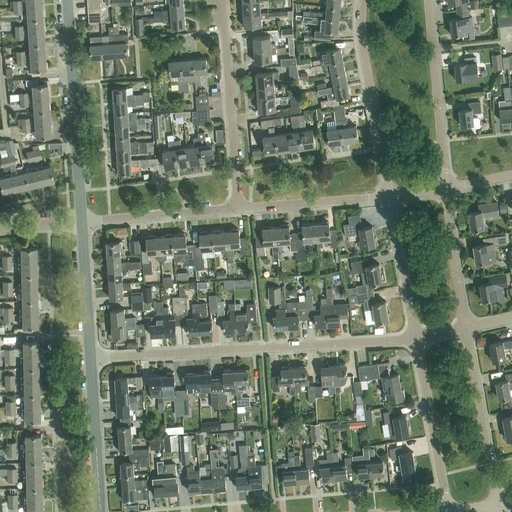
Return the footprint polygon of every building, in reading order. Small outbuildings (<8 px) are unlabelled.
[(456,3),(456,10),(468,9),(477,8),(476,1),(468,2),(468,0),(448,0),(448,4),(456,3)] [(243,14),(260,13),(259,1),(242,2),(243,14)] [(184,3),(170,4),(170,11),(154,12),(154,17),(185,15),(184,3)] [(26,9),(27,19),(42,18),(41,5),(13,8),(13,13),(21,13),(21,10),(26,9)] [(339,19),(341,8),(327,6),(326,12),(318,12),(309,11),(309,16),(339,19)] [(468,18),(468,9),(456,10),(457,19),(450,19),(451,35),(462,34),(462,39),(473,38),(471,17),(468,18)] [(260,13),(243,14),(244,27),(261,26),(261,18),(269,18),(269,12),(260,13)] [(102,14),(89,15),(90,23),(102,22),(102,14)] [(185,15),(154,17),(148,17),(149,22),(155,22),(163,21),(163,22),(171,22),(171,28),(185,27),(185,15)] [(338,32),(339,19),(309,16),(297,15),(296,18),(303,19),(302,22),(321,24),(320,29),(315,29),(314,38),(323,39),(323,38),(331,39),(331,31),(338,32)] [(15,32),(43,30),(42,18),(27,19),(27,28),(22,28),(22,25),(14,26),(15,32)] [(144,33),(143,18),(136,18),(137,34),(144,33)] [(113,26),(116,57),(128,56),(127,43),(128,42),(128,34),(119,34),(119,26),(118,26),(118,23),(113,23),(113,26)] [(103,36),(103,44),(104,58),(116,57),(113,26),(108,27),(109,36),(103,36)] [(28,44),(44,43),(43,30),(15,32),(15,39),(23,38),(22,35),(28,34),(28,44)] [(104,58),(103,44),(103,36),(90,37),(91,45),(92,59),(104,58)] [(254,50),(276,48),(275,43),(271,43),(270,36),(253,37),(254,50)] [(17,58),(45,56),(44,43),(28,44),(29,53),(24,54),(24,51),(16,51),(17,58)] [(276,48),(254,50),(255,63),(272,62),(272,54),(277,54),(276,48)] [(329,63),(343,60),(341,48),(327,50),(327,52),(321,53),(322,58),(320,59),(312,61),(313,66),(322,64),(329,63)] [(45,56),(17,58),(17,64),(24,64),(24,60),(30,60),(30,70),(45,69),(45,56)] [(281,66),(289,65),(296,65),(296,57),(280,59),(281,66)] [(456,78),(456,80),(469,79),(469,78),(478,77),(477,62),(476,62),(476,57),(464,58),(465,63),(455,64),(456,72),(454,73),(454,78),(456,78)] [(193,59),(195,81),(195,86),(201,85),(200,73),(207,73),(205,58),(193,59)] [(311,58),(300,60),(301,68),(312,66),(311,58)] [(188,82),(195,81),(193,59),(181,60),(184,91),(189,91),(188,82)] [(184,91),(181,60),(169,61),(172,85),(178,84),(179,91),(184,91)] [(332,75),(345,72),(343,60),(329,63),(322,64),(323,69),(325,68),(327,76),(332,75)] [(257,87),(274,85),(273,78),(278,77),(278,71),(273,72),(273,73),(256,74),(257,87)] [(334,86),(347,83),(345,72),(332,75),(334,86)] [(19,94),(20,100),(48,98),(47,84),(38,85),(37,79),(25,80),(26,86),(31,85),(32,95),(27,96),(27,92),(19,93),(19,94)] [(333,106),(340,105),(338,98),(350,95),(347,83),(334,86),(326,87),(318,89),(319,94),(327,93),(329,99),(320,101),(321,108),(322,108),(333,106)] [(258,99),(274,98),(274,85),(257,87),(258,99)] [(511,119),(511,114),(509,87),(509,86),(503,87),(504,100),(505,108),(499,109),(501,121),(511,119)] [(114,101),(149,98),(150,98),(150,91),(143,91),(144,94),(135,94),(134,93),(127,94),(127,88),(113,89),(114,101)] [(196,105),(209,104),(208,95),(195,96),(196,105)] [(295,107),(287,108),(288,114),(301,112),(299,95),(294,96),(295,107)] [(32,102),(33,112),(49,111),(48,98),(20,100),(20,106),(28,105),(27,102),(32,102)] [(144,104),(144,102),(144,98),(114,101),(115,113),(128,112),(128,106),(136,105),(144,104)] [(274,98),(258,99),(259,112),(275,110),(274,98)] [(477,117),(473,117),(472,113),(481,112),(480,102),(469,103),(469,109),(460,110),(461,125),(473,124),(474,126),(475,127),(480,127),(479,119),(477,117)] [(341,127),(343,142),(358,140),(355,125),(348,126),(346,118),(345,118),(344,105),(340,105),(333,106),(334,112),(339,111),(341,127)] [(299,120),(304,119),(309,119),(308,110),(304,110),(303,110),(304,114),(298,115),(299,120)] [(21,125),(49,123),(49,111),(33,112),(34,121),(29,121),(29,118),(21,118),(21,125)] [(341,127),(339,111),(334,112),(336,128),(327,129),(329,144),(343,142),(341,127)] [(115,113),(115,125),(129,124),(128,112),(115,113)] [(197,117),(198,125),(211,124),(210,116),(197,117)] [(262,129),(275,127),(274,124),(274,119),(261,121),(262,129)] [(299,120),(299,125),(303,148),(315,146),(313,129),(306,130),(304,119),(299,120)] [(49,123),(21,125),(22,131),(29,131),(29,127),(34,127),(35,137),(50,136),(49,123)] [(115,125),(116,137),(130,136),(129,130),(137,130),(137,129),(149,128),(149,123),(145,123),(137,124),(129,124),(115,125)] [(290,150),(303,148),(299,125),(293,126),(294,132),(288,133),(290,150)] [(278,152),(276,135),(275,135),(275,129),(269,130),(270,136),(263,137),(265,153),(278,152)] [(198,137),(202,162),(215,160),(212,144),(206,144),(204,132),(197,133),(198,137)] [(278,152),(290,150),(288,133),(276,135),(278,152)] [(116,137),(117,149),(131,148),(154,147),(154,142),(139,142),(130,142),(130,136),(116,137)] [(190,164),(202,162),(198,137),(193,138),(194,146),(187,147),(190,164)] [(190,164),(187,147),(181,148),(180,139),(173,140),(177,166),(190,164)] [(12,142),(13,142),(13,140),(4,142),(7,156),(13,155),(14,155),(16,154),(14,147),(13,147),(12,142)] [(165,167),(177,166),(173,140),(168,141),(169,149),(162,150),(165,167)] [(118,161),(131,160),(131,154),(139,153),(147,152),(147,151),(154,150),(154,147),(131,148),(117,149),(118,161)] [(32,150),(34,161),(41,159),(39,149),(32,150)] [(28,162),(34,161),(32,150),(25,152),(28,162)] [(16,165),(13,155),(7,156),(15,189),(27,187),(24,171),(16,173),(16,171),(14,165),(16,165)] [(15,189),(7,156),(1,157),(0,157),(2,168),(4,174),(5,173),(6,175),(0,177),(0,176),(0,185),(1,187),(2,193),(15,189)] [(118,173),(132,172),(132,166),(140,166),(140,167),(150,166),(150,169),(159,169),(158,158),(131,160),(118,161),(118,173)] [(36,166),(40,184),(53,181),(49,165),(41,167),(41,165),(36,166)] [(27,187),(40,184),(36,166),(30,167),(31,170),(24,171),(27,187)] [(482,217),(493,215),(493,218),(500,217),(498,203),(491,204),(479,205),(479,211),(469,212),(472,230),(484,228),(482,217)] [(372,226),(362,228),(360,213),(349,215),(350,223),(344,225),(346,236),(360,233),(361,239),(359,239),(360,247),(376,245),(375,243),(376,243),(375,238),(372,226)] [(316,224),(317,240),(317,247),(323,247),(323,242),(330,241),(330,248),(338,247),(336,230),(330,230),(329,223),(328,223),(328,222),(322,222),(322,223),(316,224)] [(304,241),(317,240),(316,224),(310,224),(310,223),(304,223),(305,224),(303,225),(304,232),(295,233),(297,250),(298,262),(308,261),(307,249),(305,249),(304,241)] [(290,251),(297,250),(295,233),(290,233),(289,226),(288,226),(288,225),(282,225),(282,226),(276,227),(278,251),(281,251),(283,249),(283,243),(290,242),(290,251)] [(278,251),(276,227),(270,227),(270,226),(264,226),(264,228),(263,228),(264,235),(256,236),(258,253),(258,255),(266,255),(266,253),(265,245),(272,244),(273,252),(273,259),(279,258),(278,251)] [(226,231),(227,254),(227,255),(228,262),(233,262),(232,247),(240,247),(241,258),(248,257),(247,237),(240,238),(239,230),(237,230),(237,229),(231,229),(231,230),(226,231)] [(227,254),(226,231),(220,231),(220,230),(213,231),(213,232),(214,249),(222,248),(222,253),(224,254),(227,254)] [(214,249),(213,232),(207,232),(207,231),(201,232),(201,233),(200,233),(201,244),(193,244),(194,258),(195,264),(196,270),(205,269),(204,257),(203,257),(202,250),(214,249)] [(184,234),(184,233),(178,233),(178,235),(172,235),(174,252),(174,256),(179,256),(179,252),(187,251),(188,259),(185,259),(186,265),(195,264),(194,258),(193,245),(186,245),(185,234),(184,234)] [(174,252),(172,235),(172,234),(165,234),(165,236),(160,236),(161,253),(161,260),(164,260),(166,257),(166,253),(174,252)] [(161,253),(160,236),(154,237),(154,235),(147,236),(148,237),(147,237),(148,250),(141,250),(143,274),(152,273),(151,262),(149,262),(148,254),(156,253),(156,257),(159,260),(161,260),(161,253)] [(505,235),(495,237),(483,238),(484,244),(474,246),(477,263),(494,261),(492,246),(507,244),(505,235)] [(140,251),(139,240),(130,241),(131,252),(140,251)] [(108,256),(121,256),(125,255),(125,248),(122,248),(122,241),(107,242),(107,243),(105,243),(106,250),(107,249),(108,256)] [(18,262),(36,261),(36,248),(20,248),(20,256),(18,256),(18,262)] [(128,268),(135,267),(141,267),(140,260),(121,261),(121,256),(108,256),(108,257),(106,257),(107,263),(108,263),(109,270),(121,269),(121,268),(128,268)] [(369,265),(368,259),(351,262),(353,273),(361,271),(364,284),(356,286),(356,288),(352,289),(353,294),(357,293),(357,294),(374,291),(373,286),(374,286),(375,285),(375,283),(382,282),(382,280),(383,280),(382,275),(381,275),(379,263),(369,265)] [(21,275),(36,274),(36,261),(18,262),(18,267),(21,267),(21,275)] [(110,284),(122,283),(121,269),(109,270),(109,271),(107,271),(107,277),(109,277),(110,284)] [(18,288),(36,287),(36,274),(21,275),(21,283),(18,283),(18,288)] [(504,296),(503,287),(508,286),(506,276),(490,278),(491,283),(480,285),(482,300),(499,298),(498,296),(504,296)] [(122,283),(110,284),(110,291),(109,291),(109,297),(111,297),(111,298),(123,297),(123,290),(131,289),(130,282),(122,283)] [(274,328),(287,328),(285,302),(284,290),(281,290),(280,286),(269,287),(270,302),(280,301),(280,308),(276,309),(276,316),(274,316),(274,328)] [(21,301),(37,300),(36,287),(18,288),(18,294),(21,294),(21,301)] [(151,287),(143,287),(144,301),(152,300),(151,287)] [(333,305),(333,295),(332,287),(326,288),(327,298),(329,325),(341,324),(340,318),(349,318),(348,304),(333,305)] [(376,303),(374,296),(373,291),(356,294),(357,304),(363,303),(365,310),(373,308),(376,322),(389,320),(389,318),(388,313),(386,301),(376,303)] [(131,302),(143,301),(143,292),(131,293),(131,302)] [(355,294),(348,296),(349,303),(356,302),(355,294)] [(218,311),(216,295),(209,295),(210,312),(218,311)] [(216,295),(218,311),(218,318),(224,318),(223,300),(221,301),(221,295),(216,295)] [(317,326),(317,327),(322,327),(322,326),(329,325),(327,298),(320,298),(321,304),(320,304),(320,308),(319,309),(315,310),(315,305),(313,305),(312,295),(306,296),(306,301),(307,319),(316,318),(316,326),(317,326)] [(174,314),(180,314),(179,296),(172,297),(173,314),(174,314)] [(185,296),(179,296),(180,314),(188,313),(186,296),(185,296)] [(19,314),(37,313),(37,300),(21,301),(21,308),(19,308),(19,314)] [(164,335),(162,307),(162,304),(161,300),(156,301),(157,314),(155,314),(155,316),(151,316),(151,324),(151,336),(164,335)] [(143,301),(131,302),(132,311),(144,310),(143,301)] [(285,302),(287,328),(299,327),(298,319),(307,319),(306,301),(297,302),(297,308),(292,308),(291,302),(285,302)] [(212,332),(211,320),(205,320),(205,317),(207,315),(206,302),(198,302),(199,307),(198,307),(200,333),(205,332),(205,334),(212,333),(212,332)] [(225,331),(225,333),(231,332),(231,331),(237,331),(235,303),(230,303),(230,308),(228,308),(227,313),(227,319),(224,319),(224,331),(225,331)] [(235,303),(237,331),(249,330),(248,322),(257,322),(256,303),(247,304),(247,311),(241,312),(241,303),(235,303)] [(175,324),(175,319),(169,319),(168,307),(162,307),(164,335),(168,335),(169,335),(169,336),(175,336),(175,334),(176,334),(175,324)] [(193,317),(188,317),(187,317),(187,323),(188,333),(189,335),(194,335),(194,333),(200,333),(198,307),(193,307),(193,317)] [(125,323),(136,322),(135,317),(125,318),(124,309),(111,310),(111,311),(110,311),(110,317),(112,317),(112,324),(125,323)] [(37,313),(19,314),(19,319),(22,319),(22,327),(37,327),(37,313)] [(136,324),(136,322),(125,323),(112,324),(113,330),(111,330),(111,337),(113,337),(113,338),(126,337),(126,336),(129,336),(128,329),(135,329),(136,336),(145,335),(145,323),(136,324)] [(511,339),(511,340),(489,343),(492,362),(506,360),(504,347),(511,345),(511,339)] [(20,356),(38,355),(38,342),(22,342),(23,350),(20,350),(20,356)] [(23,368),(38,368),(38,355),(20,356),(20,361),(23,361),(23,368)] [(360,381),(361,385),(366,384),(366,379),(381,377),(383,387),(386,387),(388,400),(385,400),(386,402),(403,399),(403,398),(405,398),(402,381),(400,381),(398,373),(392,374),(389,362),(358,367),(360,380),(360,381)] [(328,365),(328,364),(322,365),(322,366),(323,382),(329,382),(329,392),(336,392),(334,365),(328,365)] [(334,365),(336,392),(340,392),(340,385),(341,385),(343,384),(344,384),(345,383),(346,382),(347,380),(347,379),(347,378),(346,364),(334,365)] [(281,367),(281,374),(278,374),(278,376),(271,376),(272,390),(279,390),(279,384),(280,384),(280,383),(289,383),(289,394),(295,394),(295,391),(293,366),(287,367),(287,366),(281,366),(281,367)] [(293,366),(295,391),(301,391),(301,384),(306,384),(307,385),(309,385),(309,372),(307,372),(306,366),(293,366)] [(20,381),(39,381),(38,368),(23,368),(23,376),(20,376),(20,381)] [(204,390),(211,389),(212,389),(212,383),(211,372),(210,372),(210,370),(204,371),(204,373),(199,373),(200,397),(205,397),(204,390)] [(224,390),(225,390),(231,390),(232,394),(237,393),(235,371),(229,371),(229,370),(223,370),(223,372),(224,383),(224,390)] [(249,387),(248,370),(235,371),(237,393),(238,411),(245,411),(244,405),(250,404),(249,397),(242,397),(242,387),(249,387)] [(176,399),(175,390),(174,375),(174,373),(167,373),(167,375),(162,376),(163,393),(163,400),(175,400),(176,399)] [(187,391),(188,391),(195,390),(195,397),(200,397),(199,373),(186,374),(187,389),(187,391)] [(511,373),(506,375),(507,380),(497,382),(500,399),(511,397),(509,389),(511,388),(511,373)] [(113,385),(114,391),(128,390),(128,383),(135,382),(136,389),(142,388),(142,376),(127,377),(116,378),(116,385),(113,385)] [(163,393),(162,376),(149,376),(150,388),(151,397),(158,396),(159,412),(164,411),(164,406),(163,400),(163,393)] [(24,394),(39,394),(39,381),(20,381),(20,387),(24,386),(24,394)] [(362,395),(361,385),(360,381),(353,381),(355,396),(356,396),(362,395)] [(315,397),(315,386),(308,386),(309,402),(316,401),(315,397)] [(117,396),(117,402),(143,400),(145,400),(145,389),(142,389),(142,394),(136,394),(136,395),(129,396),(128,390),(114,391),(114,396),(117,396)] [(219,408),(218,392),(211,392),(212,408),(219,408)] [(226,407),(225,392),(218,392),(219,408),(226,407)] [(21,407),(40,407),(39,394),(24,394),(24,402),(21,402),(21,407)] [(120,415),(120,420),(130,420),(134,419),(133,409),(144,408),(143,400),(117,402),(118,408),(115,409),(115,415),(120,415)] [(24,413),(25,420),(40,420),(40,407),(21,407),(21,413),(24,413)] [(391,437),(409,434),(406,415),(396,416),(395,410),(383,412),(385,424),(388,423),(391,437)] [(511,416),(503,418),(507,440),(511,438),(511,416)] [(120,439),(133,438),(133,434),(131,434),(130,420),(120,420),(121,427),(116,427),(117,433),(119,433),(120,439)] [(209,421),(210,430),(220,429),(219,420),(209,421)] [(312,440),(320,440),(319,424),(311,424),(312,440)] [(166,428),(166,434),(183,433),(183,426),(166,427),(166,428)] [(22,449),(40,449),(40,435),(32,435),(24,435),(25,443),(22,443),(22,449)] [(177,445),(176,435),(164,436),(164,446),(177,445)] [(150,449),(161,448),(161,436),(150,436),(150,449)] [(118,451),(132,450),(132,443),(137,443),(137,438),(133,438),(120,439),(120,445),(117,445),(118,451)] [(401,447),(399,447),(398,444),(391,446),(392,448),(390,449),(392,460),(400,459),(403,472),(416,470),(415,468),(414,463),(412,452),(402,453),(401,447)] [(314,466),(313,447),(305,447),(307,466),(314,466)] [(212,463),(214,490),(220,489),(220,491),(226,491),(225,477),(224,466),(217,466),(216,460),(219,460),(218,448),(210,449),(212,463)] [(25,462),(41,462),(40,449),(22,449),(22,454),(25,454),(25,462)] [(370,462),(370,455),(369,449),(364,449),(365,463),(357,464),(359,477),(360,476),(360,478),(366,477),(365,476),(371,475),(370,462)] [(338,465),(337,452),(332,453),(334,479),(339,478),(340,480),(346,479),(345,478),(347,477),(346,472),(352,472),(351,456),(344,457),(345,465),(338,465)] [(328,479),(334,479),(332,453),(326,453),(327,459),(326,459),(326,466),(320,467),(321,480),(322,480),(322,481),(328,481),(328,479)] [(238,466),(237,454),(230,454),(231,467),(238,466)] [(119,476),(134,475),(133,469),(140,468),(140,466),(150,465),(149,455),(133,456),(129,457),(129,463),(121,463),(122,470),(119,470),(119,476)] [(261,464),(255,464),(254,459),(254,455),(248,456),(248,460),(250,486),(256,486),(256,488),(262,487),(262,485),(262,482),(268,482),(267,464),(261,465),(261,464)] [(296,482),(294,455),(288,456),(289,462),(282,463),(282,464),(276,465),(276,477),(283,476),(284,483),(285,483),(285,484),(291,484),(291,482),(296,482)] [(294,455),(296,482),(303,481),(303,483),(309,482),(309,481),(308,468),(301,469),(299,455),(294,455)] [(244,487),(250,486),(248,460),(241,461),(242,467),(240,467),(239,468),(238,469),(238,470),(237,471),(237,473),(236,474),(238,487),(239,489),(244,489),(244,487)] [(160,494),(166,494),(164,468),(163,461),(157,462),(157,468),(158,477),(153,477),(153,483),(154,495),(155,497),(160,496),(160,494)] [(164,468),(166,494),(172,493),(172,495),(178,495),(178,493),(177,481),(177,476),(182,475),(181,461),(175,462),(176,475),(171,476),(170,467),(164,468)] [(370,462),(371,475),(377,475),(378,476),(383,475),(383,474),(384,474),(383,461),(370,462)] [(23,475),(41,474),(41,462),(25,462),(25,469),(23,469),(23,475)] [(214,490),(212,463),(205,464),(205,470),(206,470),(206,473),(200,473),(200,479),(201,479),(202,493),(208,492),(207,490),(214,490)] [(202,493),(201,479),(200,479),(200,473),(200,469),(194,470),(193,465),(187,466),(188,480),(189,492),(196,491),(196,493),(202,493)] [(26,488),(41,487),(41,474),(23,475),(23,480),(25,480),(26,488)] [(123,487),(149,486),(148,479),(142,479),(142,480),(134,481),(134,475),(119,476),(120,481),(122,481),(123,487)] [(149,492),(149,486),(123,487),(123,493),(121,494),(121,500),(135,499),(150,498),(149,492)] [(23,501),(42,500),(41,487),(26,488),(26,496),(23,496),(23,501)] [(41,511),(42,500),(23,501),(23,506),(26,506),(26,511),(41,511)]
